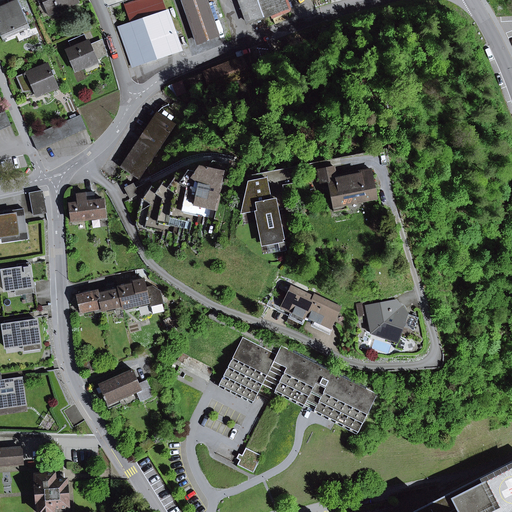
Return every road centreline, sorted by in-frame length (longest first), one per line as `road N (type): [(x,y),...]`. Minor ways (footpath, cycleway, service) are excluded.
road 1 (residential): [(79,160),(107,187),(152,265),(175,282),(369,367),(424,363),(436,346),(383,169),(366,159),(280,173)]
road 2 (residential): [(60,176),(69,365),(155,511)]
road 3 (residential): [(377,0),(196,59),(128,100)]
